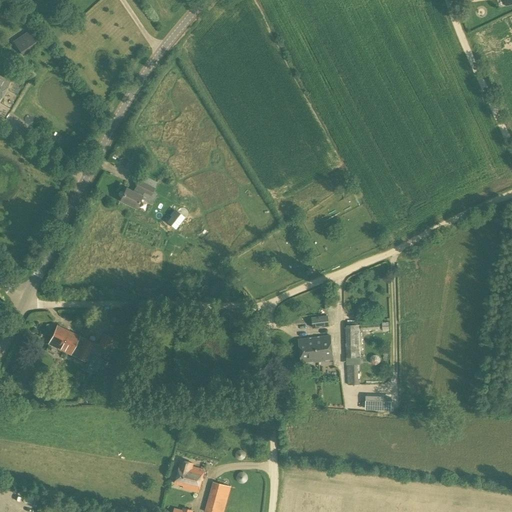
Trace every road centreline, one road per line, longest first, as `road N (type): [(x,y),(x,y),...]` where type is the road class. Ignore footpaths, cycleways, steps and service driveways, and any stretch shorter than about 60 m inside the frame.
road 1 (tertiary): [(24,303),(133,91),(205,0)]
road 2 (track): [(511,192),(265,306)]
road 3 (track): [(265,306),(24,303)]
road 4 (track): [(265,306),(271,511)]
road 5 (track): [(511,146),(447,0)]
